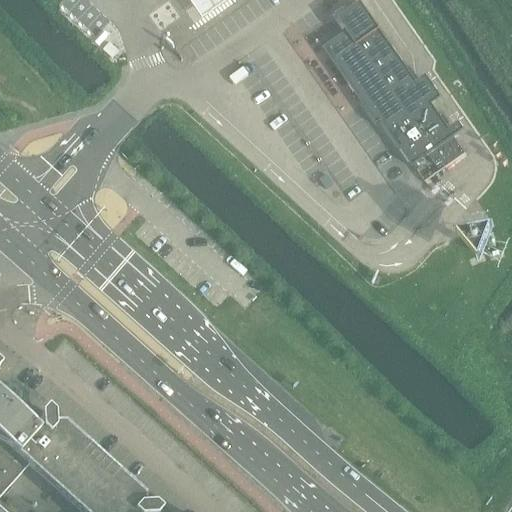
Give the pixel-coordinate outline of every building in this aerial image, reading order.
[(227,3),(224,0),(184,0),(199,22),(227,3)] [(354,45),(331,61),(376,126),(380,123),(381,125),(383,127),(398,149),(412,169),(413,168),(454,140),(454,139),(458,136),(453,129),(449,132),(440,119),(431,107),(429,104),(433,101),(425,89),(421,92),(416,85),(405,70),(406,69),(377,29),(361,5),(349,13),(338,21),(345,33),(346,33),(346,34),(354,45)] [(94,45),(97,48),(108,37),(104,34),(94,45)] [(103,52),(112,59),(118,52),(109,45),(103,52)] [(326,177),(320,182),(326,191),(333,186),(326,177)] [(0,511),(154,511),(153,511),(144,511),(143,502),(62,429),(53,430),(52,420),(46,414),(39,421),(40,430),(31,431),(0,402),(0,511)]
